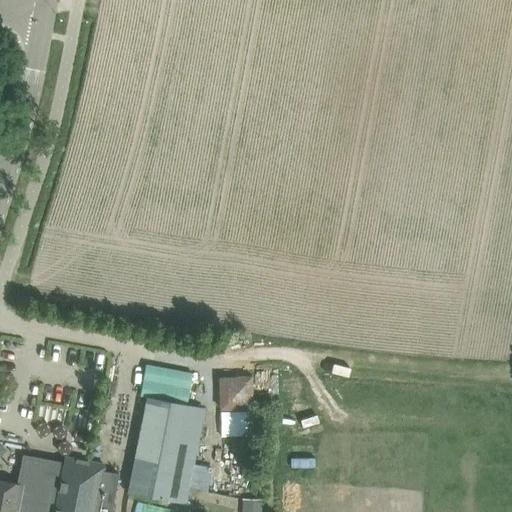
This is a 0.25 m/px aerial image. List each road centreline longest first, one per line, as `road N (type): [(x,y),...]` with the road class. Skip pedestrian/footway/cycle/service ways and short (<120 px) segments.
road 1 (track): [(511,375),(263,354),(202,364),(0,318)]
road 2 (tertiary): [(0,193),(43,12)]
